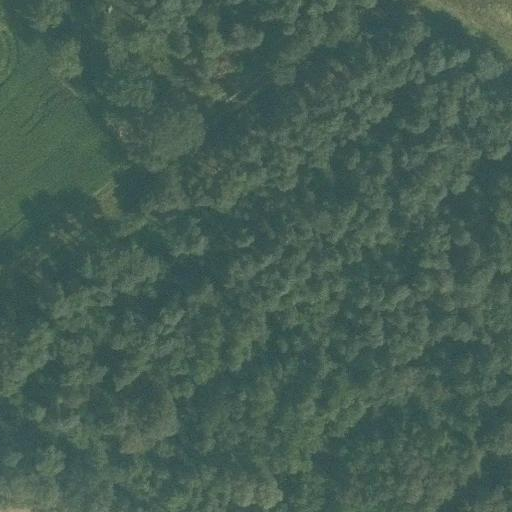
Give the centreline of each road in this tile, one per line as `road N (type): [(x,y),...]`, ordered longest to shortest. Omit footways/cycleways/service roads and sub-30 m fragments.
road 1 (track): [(362,0),(0,287)]
road 2 (track): [(0,474),(114,511)]
